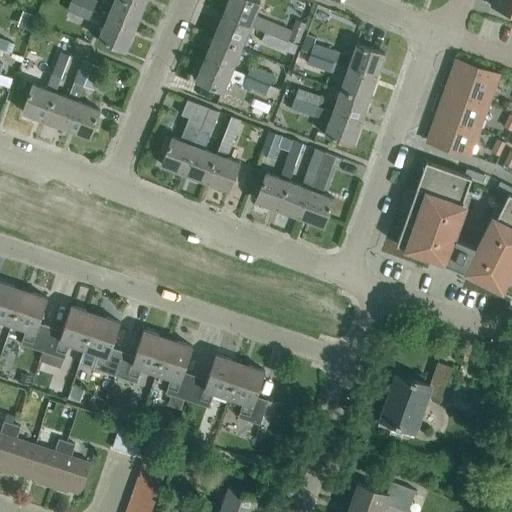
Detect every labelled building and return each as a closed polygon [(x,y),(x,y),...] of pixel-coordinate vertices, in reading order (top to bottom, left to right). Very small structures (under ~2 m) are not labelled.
[(70,0),(71,1),(93,10),(96,1),(94,0),(70,0)] [(114,0),(108,16),(135,27),(144,6),(130,0),(114,0)] [(265,31),(287,40),(291,31),(269,22),(254,16),(260,2),(254,0),(228,0),(223,13),(250,26),(265,31)] [(511,0),(490,0),(489,6),(511,14),(511,0)] [(89,19),(93,10),(71,1),(67,10),(89,19)] [(36,15),(21,9),(15,26),(30,31),(36,15)] [(223,13),(214,35),(241,46),(250,26),(223,13)] [(126,50),(135,27),(108,16),(98,38),(126,50)] [(298,42),(306,23),(296,19),(289,38),(298,42)] [(284,49),(287,40),(265,31),(261,40),(284,49)] [(214,35),(205,57),(232,68),(241,46),(214,35)] [(0,58),(4,59),(10,41),(0,37),(0,58)] [(314,43),(311,52),(376,75),(385,53),(357,43),(352,56),(337,51),(314,43)] [(45,119),(56,92),(70,54),(61,51),(46,88),(33,83),(22,111),(45,119)] [(85,86),(93,63),(95,55),(86,51),(82,59),(74,81),(68,96),(56,92),(45,119),(67,128),(79,101),(85,86)] [(376,75),(311,52),(307,62),(330,70),(345,75),(341,88),(369,98),(376,75)] [(265,93),(269,84),(247,74),(232,68),(205,57),(196,79),(223,91),(228,78),(243,84),(265,93)] [(499,76),(455,60),(446,86),(490,102),(499,76)] [(101,66),(93,63),(85,86),(93,89),(101,66)] [(247,74),(269,84),(273,75),(251,65),(247,74)] [(0,98),(6,100),(14,77),(2,73),(0,79),(0,98)] [(269,84),(265,93),(276,98),(280,88),(269,84)] [(490,102),(446,86),(436,112),(480,128),(490,102)] [(295,97),(318,105),(321,96),(298,88),(295,97)] [(361,120),(369,98),(341,88),(333,110),(361,120)] [(314,115),(318,105),(295,97),(292,107),(314,115)] [(100,109),(79,101),(67,128),(89,136),(100,109)] [(210,133),(219,111),(209,107),(200,129),(210,133)] [(353,143),(361,120),(333,110),(325,134),(353,143)] [(480,128),(436,112),(427,139),(471,155),(480,128)] [(231,115),(217,153),(206,181),(229,189),(240,161),(226,156),(232,141),(240,119),(231,115)] [(184,172),(206,181),(217,153),(203,148),(210,133),(200,129),(195,144),(184,172)] [(273,158),(281,135),(269,130),(261,153),(273,158)] [(184,172),(195,144),(172,136),(161,164),(184,172)] [(491,151),(499,155),(505,142),(498,138),(491,151)] [(278,208),(289,180),(295,165),(303,143),(294,139),(285,162),(286,162),(280,177),(266,171),(256,199),(278,208)] [(302,185),(289,180),(279,208),(301,216),(325,151),(316,147),(302,185)] [(335,155),(325,151),(301,216),(323,225),(334,197),(321,192),(335,155)] [(411,202),(397,244),(432,256),(442,260),(469,271),(511,293),(511,292),(511,186),(500,180),(497,186),(509,192),(495,219),(482,245),(451,235),(457,218),(471,176),(484,181),(486,174),(467,167),(465,174),(426,160),(411,202)] [(0,319),(11,323),(23,289),(0,280),(0,319)] [(23,289),(11,323),(26,328),(21,343),(42,351),(51,327),(39,323),(48,297),(23,289)] [(51,327),(42,351),(64,358),(69,343),(84,348),(95,313),(71,305),(62,330),(51,327)] [(84,348),(79,363),(93,368),(115,375),(123,351),(111,347),(120,321),(95,313),(84,348)] [(123,351),(115,375),(137,382),(142,367),(156,372),(168,337),(143,329),(135,355),(123,351)] [(168,337),(156,372),(171,377),(166,392),(171,394),(168,405),(180,409),(184,398),(187,399),(195,375),(184,371),(192,346),(168,337)] [(42,351),(40,359),(61,366),(64,358),(42,351)] [(195,375),(187,399),(209,407),(214,391),(229,396),(240,362),(216,353),(207,379),(195,375)] [(451,366),(438,361),(430,384),(396,372),(380,417),(415,430),(427,394),(440,399),(451,366)] [(240,362),(229,396),(243,401),(238,416),(260,424),(268,400),(256,396),(265,370),(240,362)] [(32,375),(22,372),(19,381),(28,384),(32,375)] [(73,386),(69,397),(80,401),(84,390),(84,387),(73,384),(73,386)] [(108,404),(105,411),(116,415),(118,408),(108,404)] [(77,410),(67,407),(63,418),(74,421),(77,410)] [(0,460),(12,423),(4,420),(0,431),(0,460)] [(14,470),(26,473),(36,443),(16,437),(20,425),(12,423),(0,460),(0,468),(13,473),(14,470)] [(191,427),(179,423),(176,432),(189,436),(191,427)] [(124,452),(132,430),(119,426),(112,448),(124,452)] [(145,434),(132,430),(124,452),(137,456),(145,434)] [(36,481),(52,486),(67,440),(59,438),(55,450),(36,443),(26,473),(38,477),(36,481)] [(67,440),(52,486),(67,491),(69,487),(81,491),(91,461),(71,455),(75,443),(67,440)] [(143,463),(139,474),(161,482),(165,471),(143,463)] [(139,474),(135,485),(157,493),(161,482),(139,474)] [(204,503),(230,511),(252,511),(259,496),(229,485),(230,482),(213,476),(210,485),(226,491),(221,504),(205,499),(204,503)] [(357,481),(349,506),(366,511),(382,511),(386,503),(408,511),(416,489),(391,480),(387,492),(357,481)] [(135,485),(131,496),(153,504),(157,493),(135,485)] [(150,511),(153,504),(131,496),(127,508),(139,511),(150,511)] [(230,511),(204,503),(202,508),(214,511),(230,511)]
